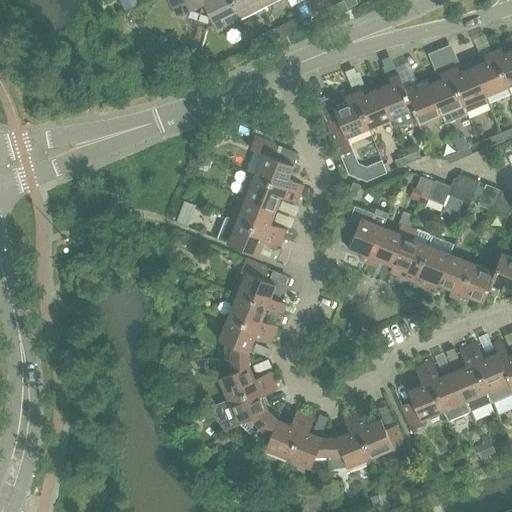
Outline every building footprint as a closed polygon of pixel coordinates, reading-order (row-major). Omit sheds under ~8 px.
[(168,0),(177,17),(189,11),(200,14),(204,0),(168,0)] [(204,0),(200,14),(210,18),(216,29),(241,17),(232,0),(204,0)] [(260,0),(232,0),(241,17),(264,6),(260,0)] [(153,35),(141,51),(163,68),(175,52),(153,35)] [(492,50),(507,86),(511,83),(511,48),(504,52),(501,47),(492,50)] [(472,65),(485,95),(507,86),(492,50),(483,54),(486,60),(472,65)] [(205,55),(188,58),(191,72),(207,70),(205,55)] [(448,69),(463,105),(485,95),(472,65),(459,71),(457,66),(448,69)] [(463,105),(448,69),(439,73),(442,79),(428,84),(441,114),(446,123),(467,114),(463,105)] [(419,123),(405,88),(398,73),(389,77),(391,82),(378,88),(391,118),(412,109),(418,124),(419,123)] [(441,114),(428,84),(415,90),(412,84),(405,88),(419,123),(441,114)] [(391,118),(378,88),(365,94),(363,88),(354,92),(369,128),(391,118)] [(319,104),(341,156),(353,151),(347,137),(369,128),(354,92),(345,96),(347,101),(333,107),(330,99),(319,104)] [(511,127),(501,132),(504,139),(511,136),(511,127)] [(504,139),(501,132),(489,137),(493,144),(504,139)] [(249,173),(300,194),(304,185),(287,178),(298,153),(255,136),(250,148),(263,153),(254,175),(249,173)] [(460,158),(471,153),(468,146),(457,151),(460,158)] [(409,163),(421,158),(418,150),(406,155),(409,163)] [(460,158),(457,151),(445,156),(448,163),(460,158)] [(409,163),(406,155),(395,160),(398,168),(409,163)] [(300,194),(249,173),(240,195),(275,210),(280,196),(297,203),(300,194)] [(423,191),(428,179),(421,176),(416,188),(423,191)] [(428,179),(423,191),(430,194),(435,182),(428,179)] [(355,197),(360,185),(352,182),(348,194),(355,197)] [(472,196),(477,185),(470,182),(465,194),(472,196)] [(478,205),(492,211),(501,190),(486,184),(485,188),(480,200),(480,199),(478,205)] [(511,194),(501,190),(492,211),(507,216),(510,211),(509,211),(511,204),(511,194)] [(275,210),(240,195),(231,218),(236,220),(282,239),(286,230),(269,223),(275,210)] [(348,219),(358,223),(348,247),(362,253),(360,259),(369,262),(383,226),(369,221),(373,212),(354,205),(348,219)] [(236,220),(227,243),(257,255),(262,241),(279,247),(282,239),(236,220)] [(383,226),(369,262),(377,266),(380,260),(393,266),(409,228),(401,225),(398,232),(383,226)] [(413,280),(431,237),(409,228),(393,266),(394,266),(392,271),(413,280)] [(438,284),(450,253),(453,245),(431,237),(413,280),(422,284),(424,278),(438,284)] [(458,298),(472,262),(450,253),(438,284),(451,289),(449,295),(458,298)] [(494,271),(481,301),(483,302),(488,289),(496,292),(498,287),(511,292),(511,257),(501,253),(494,271)] [(269,268),(245,259),(240,271),(245,273),(236,295),(266,307),(283,314),(286,304),(270,298),(276,284),(264,279),(269,268)] [(494,271),(472,262),(458,298),(466,302),(469,296),(481,301),(494,271)] [(236,295),(228,317),(274,336),(277,327),(261,320),(266,307),(236,295)] [(274,336),(228,317),(218,340),(230,345),(231,357),(249,357),(249,350),(254,338),(270,345),(274,336)] [(511,354),(508,356),(501,340),(493,343),(497,352),(511,390),(511,354)] [(492,401),(511,392),(511,390),(497,352),(483,358),(476,342),(467,345),(489,397),(490,396),(492,401)] [(467,406),(489,397),(467,345),(459,349),(465,365),(452,371),(467,406)] [(219,377),(228,399),(274,380),(270,371),(254,378),(249,364),(249,357),(231,357),(231,358),(216,358),(216,359),(219,377)] [(424,364),(445,415),(467,406),(452,371),(439,376),(432,360),(424,364)] [(444,415),(445,415),(424,364),(414,368),(421,384),(407,390),(412,401),(401,406),(411,429),(423,424),(421,419),(442,410),(444,415)] [(238,422),(249,437),(250,438),(272,415),(267,410),(261,396),(278,389),(274,380),(228,399),(238,422)] [(265,449),(287,458),(306,412),(297,408),(290,425),(277,419),(272,415),(250,438),(265,449)] [(360,408),(351,411),(370,457),(392,448),(394,453),(406,448),(396,424),(386,429),(381,418),(367,424),(360,408)] [(348,467),(370,457),(351,411),(342,415),(349,431),(336,437),(329,437),(329,469),(330,469),(348,467)] [(306,412),(287,458),(310,467),(315,455),(328,455),(328,469),(329,469),(329,437),(321,437),(308,432),(315,416),(306,412)] [(491,440),(478,446),(483,458),(496,452),(491,440)] [(391,511),(386,500),(373,505),(376,511),(391,511)]
